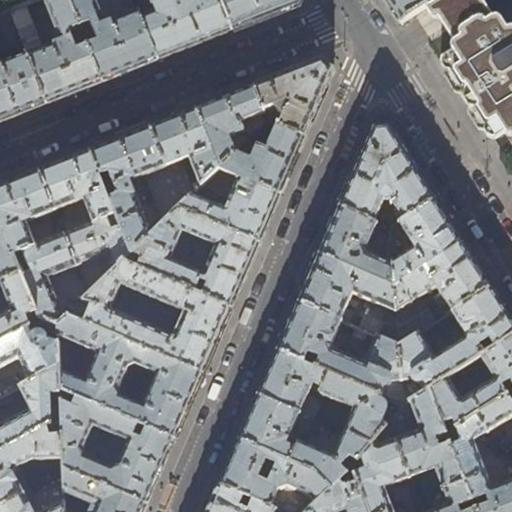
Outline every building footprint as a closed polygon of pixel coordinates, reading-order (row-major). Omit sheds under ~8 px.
[(102,82),(69,0),(44,0),(61,43),(43,51),(25,6),(10,12),(30,63),(46,105),(95,85),(102,82)] [(105,26),(94,0),(69,0),(102,82),(109,80),(159,60),(142,19),(139,12),(105,26)] [(150,0),(156,14),(142,19),(159,60),(196,45),(232,31),(218,0),(150,0)] [(218,0),(232,31),(257,21),(298,5),(299,0),(218,0)] [(385,0),(401,25),(426,10),(429,8),(423,0),(440,0),(385,0)] [(511,27),(510,27),(507,30),(499,18),(495,17),(493,17),(482,0),(440,0),(429,8),(426,10),(432,19),(437,21),(439,19),(442,25),(453,43),(452,44),(451,51),(442,58),(441,64),(445,71),(452,73),(463,89),(461,95),(469,108),(476,109),(486,126),(484,133),(488,138),(496,140),(506,133),(511,143),(511,27)] [(254,87),(264,113),(274,108),(283,117),(278,128),(304,139),(319,104),(334,70),(329,66),(323,59),(286,74),(254,87)] [(30,63),(0,73),(0,122),(13,118),(46,105),(30,63)] [(218,101),(196,110),(220,171),(235,156),(229,140),(245,134),(241,124),(264,114),(264,113),(254,87),(218,101)] [(196,110),(174,118),(150,128),(181,209),(220,171),(196,110)] [(289,175),(304,139),(278,128),(277,127),(267,151),(257,147),(251,162),(235,156),(220,171),(279,196),(289,175)] [(111,143),(90,152),(115,216),(120,227),(132,257),(151,238),(130,183),(146,176),(165,225),(180,210),(181,209),(150,128),(111,143)] [(355,173),(339,209),(374,224),(383,201),(387,202),(389,201),(390,200),(404,221),(436,201),(433,198),(421,178),(389,128),(374,129),(355,173)] [(66,161),(39,172),(55,212),(84,201),(92,223),(64,234),(77,267),(106,256),(114,275),(125,264),(132,257),(120,227),(111,230),(107,219),(115,216),(90,152),(66,161)] [(259,244),(261,240),(279,196),(220,171),(181,209),(180,210),(259,244)] [(11,183),(0,187),(0,220),(14,256),(23,252),(27,265),(19,268),(21,274),(37,314),(40,320),(60,327),(66,321),(49,278),(77,267),(64,234),(35,246),(27,224),(55,212),(39,172),(11,183)] [(451,225),(436,201),(404,221),(398,225),(414,250),(392,264),(392,265),(394,289),(394,290),(464,245),(451,225)] [(377,225),(374,224),(339,209),(323,247),(319,256),(394,289),(392,265),(369,256),(366,249),(377,225)] [(259,244),(180,210),(165,225),(151,238),(132,257),(125,264),(231,310),(240,287),(259,244)] [(0,280),(1,282),(21,274),(19,268),(14,256),(0,220),(0,280)] [(477,266),(464,245),(394,290),(398,348),(418,335),(436,324),(420,298),(436,289),(439,294),(433,298),(439,309),(446,305),(452,314),(492,289),(477,266)] [(394,290),(394,289),(319,256),(310,278),(298,304),(341,323),(348,325),(352,315),(345,311),(347,305),(355,308),(357,303),(350,300),(352,295),(368,302),(357,330),(368,334),(377,338),(398,348),(394,290)] [(231,310),(125,264),(114,275),(85,303),(93,306),(85,324),(203,375),(217,341),(231,310)] [(37,314),(21,274),(1,282),(0,282),(0,283),(13,312),(0,318),(0,345),(30,330),(33,328),(28,319),(37,314)] [(511,321),(506,312),(492,289),(452,314),(465,336),(463,343),(434,361),(418,335),(398,348),(428,391),(447,380),(480,359),(511,338),(511,321)] [(331,345),(341,323),(298,304),(288,327),(277,352),(378,396),(403,407),(398,348),(377,338),(364,366),(334,353),(331,345)] [(79,308),(70,318),(82,323),(87,312),(79,308)] [(85,384),(69,377),(67,356),(61,357),(61,368),(62,392),(174,440),(192,399),(203,375),(85,324),(82,323),(70,318),(66,321),(60,327),(60,338),(98,354),(85,384)] [(365,341),(368,334),(357,330),(356,329),(353,336),(365,341)] [(34,338),(30,330),(0,345),(0,370),(20,360),(32,384),(61,368),(61,357),(60,348),(50,345),(50,342),(48,339),(46,337),(43,335),(38,336),(34,338)] [(511,338),(480,359),(494,381),(461,402),(447,380),(428,391),(441,426),(452,422),(456,429),(476,416),(511,393),(511,338)] [(376,400),(378,396),(277,352),(268,374),(258,397),(313,420),(319,406),(318,401),(307,397),(310,389),(320,393),(319,394),(354,409),(344,433),(372,446),(387,427),(380,424),(385,413),(386,410),(385,406),(383,403),(381,401),(376,400)] [(62,392),(61,368),(32,384),(21,390),(32,414),(0,429),(0,454),(50,429),(63,422),(62,392)] [(428,391),(403,407),(388,426),(409,479),(434,469),(442,491),(435,494),(432,501),(436,511),(432,511),(475,511),(474,509),(468,511),(458,511),(457,508),(471,502),(449,446),(448,444),(439,448),(436,441),(442,439),(441,436),(445,434),(441,426),(428,391)] [(174,440),(62,392),(63,422),(64,436),(65,461),(65,470),(147,505),(160,473),(174,440)] [(511,393),(476,416),(487,433),(511,417),(511,393)] [(308,434),(313,420),(258,397),(249,419),(239,441),(318,476),(331,491),(352,471),(361,460),(372,446),(344,433),(334,457),(301,442),(299,443),(297,444),(289,439),(292,431),(303,436),(308,434)] [(487,433),(476,416),(456,429),(455,430),(460,442),(449,446),(471,502),(474,509),(475,511),(511,511),(511,481),(491,490),(473,442),(487,433)] [(388,426),(387,427),(372,446),(361,460),(366,471),(355,476),(368,511),(407,511),(400,508),(392,511),(384,489),(409,479),(388,426)] [(54,437),(50,429),(0,454),(0,508),(31,492),(18,468),(36,460),(65,461),(64,436),(54,437)] [(230,463),(220,485),(245,496),(253,500),(281,511),(307,511),(286,503),(285,504),(274,499),(278,489),(280,490),(286,488),(286,486),(309,496),(317,505),(331,491),(318,476),(239,441),(230,463)] [(143,511),(144,510),(147,505),(65,470),(66,490),(101,504),(97,511),(143,511)] [(368,511),(355,476),(352,471),(331,491),(317,505),(311,510),(311,511),(341,511),(346,510),(347,511),(368,511)] [(249,509),(240,506),(245,496),(220,485),(210,510),(208,511),(281,511),(253,500),(249,509)] [(50,511),(41,511),(31,492),(0,508),(0,511),(66,511),(66,504),(50,511)]
